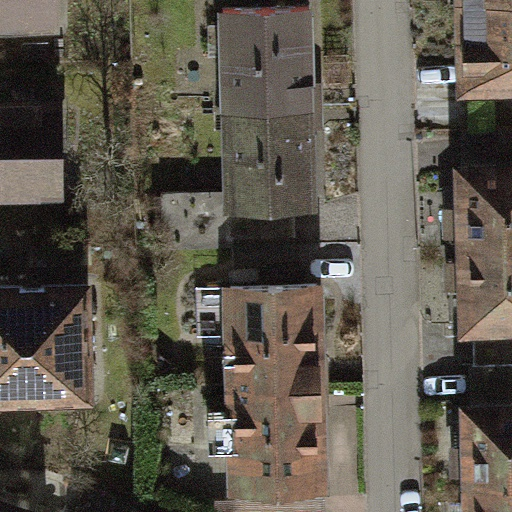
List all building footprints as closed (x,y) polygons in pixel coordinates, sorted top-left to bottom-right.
[(78,0),(0,0),(0,34),(80,32),(78,0)] [(511,0),(466,0),(470,96),(511,94),(511,0)] [(331,2),(239,4),(243,231),(335,229),(331,2)] [(90,89),(0,91),(0,198),(92,196),(90,89)] [(511,151),(473,153),(481,340),(511,338),(511,151)] [(108,272),(0,273),(0,403),(110,402),(108,272)] [(342,278),(240,282),(248,499),(349,496),(342,278)] [(511,511),(511,391),(476,393),(480,511),(511,511)] [(66,511),(0,486),(0,511),(66,511)]
